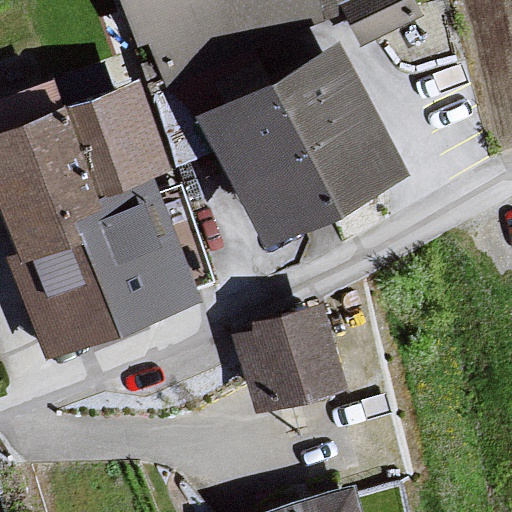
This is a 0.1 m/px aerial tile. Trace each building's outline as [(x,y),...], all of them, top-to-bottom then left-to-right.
[(122,0),(166,93),(340,38),(418,12),(413,0),(122,0)] [(340,38),(190,112),(269,241),(410,167),(340,38)] [(139,84),(0,128),(0,248),(22,324),(47,356),(197,293),(150,181),(168,165),(139,84)] [(343,383),(322,306),(251,319),(250,331),(230,334),(256,411),(306,401),(312,388),(343,383)] [(353,511),(348,487),(245,511),(353,511)]
